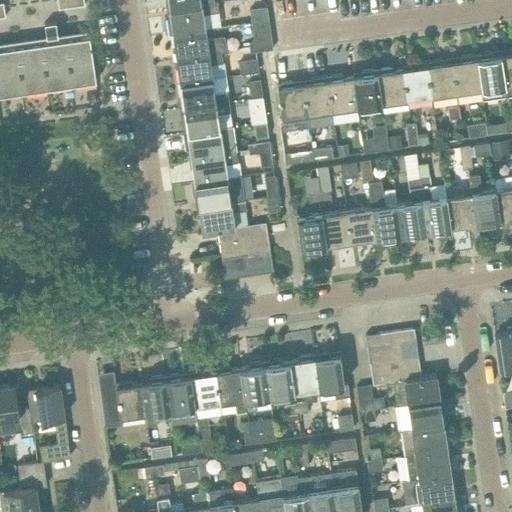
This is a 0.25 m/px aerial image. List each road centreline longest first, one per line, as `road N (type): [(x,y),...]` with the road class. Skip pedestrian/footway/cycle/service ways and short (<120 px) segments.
road 1 (residential): [(169,322),(124,0)]
road 2 (residential): [(169,322),(466,279)]
road 3 (residential): [(511,7),(273,36)]
road 4 (residential): [(498,511),(466,279)]
road 5 (residential): [(98,511),(69,337)]
